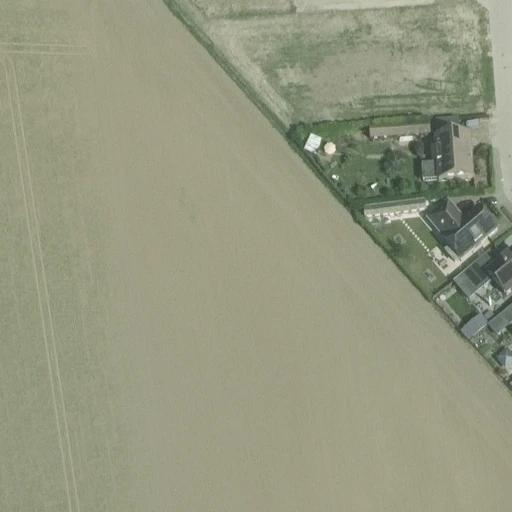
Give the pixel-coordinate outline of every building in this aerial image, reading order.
[(371,132),(360,133),(361,146),(372,145),(371,140),(396,138),(404,138),(419,137),(431,136),(431,139),(435,139),(442,139),(441,124),(370,129),(371,132)] [(421,169),(422,185),(473,181),(470,137),(442,139),(435,139),(437,167),(421,169)] [(463,222),(448,204),(433,217),(428,221),(444,239),(442,241),(449,249),(445,253),(456,266),(460,262),(497,231),(479,210),(463,222)] [(511,292),(511,253),(499,265),(489,253),(468,272),(484,290),(493,282),(506,297),(511,292)] [(511,307),(501,317),(510,328),(511,325),(511,307)] [(471,341),(488,327),(479,317),(463,330),(471,341)]
